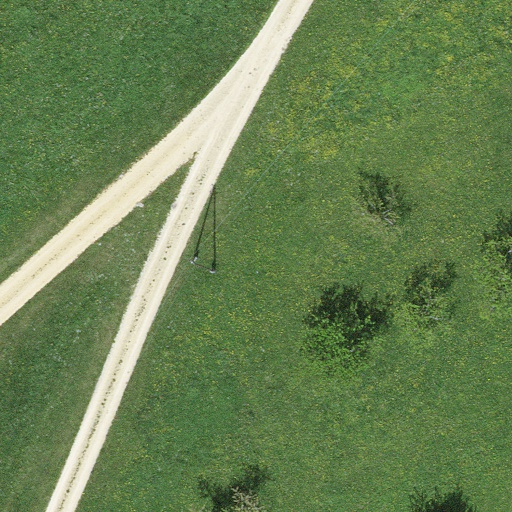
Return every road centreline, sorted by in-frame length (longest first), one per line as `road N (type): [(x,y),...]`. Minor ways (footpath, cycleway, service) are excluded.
road 1 (track): [(236,96),(61,511)]
road 2 (track): [(236,96),(0,312)]
